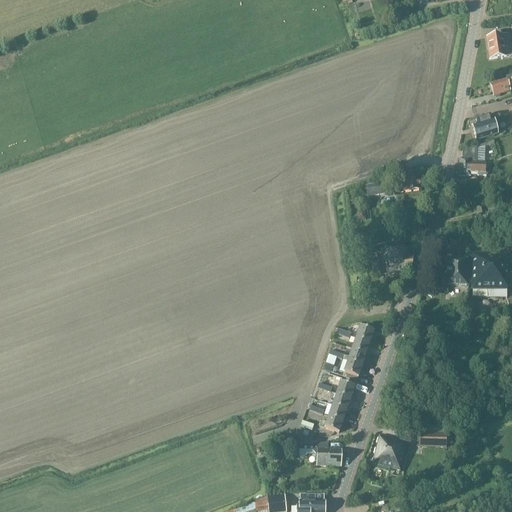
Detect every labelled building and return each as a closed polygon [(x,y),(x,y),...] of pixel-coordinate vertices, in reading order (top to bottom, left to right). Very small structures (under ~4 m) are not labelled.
[(486,38),(489,60),(506,58),(504,44),(509,43),(508,35),(486,38)] [(490,85),(494,98),(510,93),(508,87),(511,85),(511,76),(509,77),(510,79),(490,85)] [(476,141),(497,135),(493,121),(491,121),(490,116),(474,120),(476,126),(471,128),(476,141)] [(493,141),(477,145),(462,150),(462,159),(459,159),(458,177),(470,178),(470,175),(484,175),(486,176),(487,175),(488,170),(485,169),(486,163),(477,163),(477,150),(494,145),(493,141)] [(394,194),(403,192),(419,189),(418,180),(417,180),(416,173),(403,175),(404,181),(394,183),(395,186),(392,187),(394,194)] [(383,185),(387,185),(386,178),(378,179),(379,185),(365,187),(367,198),(384,196),(383,185)] [(461,213),(474,209),(469,189),(456,193),(461,213)] [(496,221),(501,220),(499,214),(495,215),(496,216),(480,219),(484,240),(498,237),(496,221)] [(479,219),(471,221),(473,229),(481,228),(479,219)] [(411,271),(414,255),(410,256),(409,249),(403,250),(403,243),(380,247),(382,276),(411,271)] [(507,299),(507,291),(507,281),(509,280),(510,254),(470,254),(471,291),(472,291),(472,298),(468,298),(468,303),(474,304),(474,298),(507,299)] [(447,259),(446,286),(467,286),(468,260),(447,259)] [(355,339),(370,344),(374,333),(359,328),(355,339)] [(349,340),(351,334),(337,330),(335,335),(349,340)] [(366,356),(370,344),(355,339),(353,345),(348,343),(346,349),(351,351),(366,356)] [(342,361),(343,356),(330,351),(328,357),(342,361)] [(362,367),(366,356),(351,351),(347,362),(362,367)] [(358,379),(362,367),(347,362),(343,374),(358,379)] [(330,394),(332,389),(318,384),(317,390),(330,394)] [(336,395),(351,400),(354,388),(340,384),(336,395)] [(347,411),(351,400),(336,395),(333,401),(329,400),(327,404),(332,405),(332,406),(347,411)] [(322,416),(324,411),(311,406),(309,412),(322,416)] [(343,423),(347,411),(332,406),(328,418),(343,423)] [(339,434),(343,423),(328,418),(326,423),(320,421),(318,427),(324,429),(339,434)] [(446,449),(446,445),(451,445),(452,428),(419,428),(418,449),(446,449)] [(406,444),(393,441),(379,437),(371,465),(399,472),(406,444)] [(281,447),(281,449),(281,451),(292,449),(292,451),(299,450),(298,457),(305,458),(307,456),(317,456),(316,468),(340,469),(341,450),(328,450),(328,443),(299,448),(298,444),(291,446),(287,446),(281,447)] [(323,497),(300,496),(300,502),(299,502),(299,507),(296,507),(295,511),(324,511),(325,503),(323,503),(323,497)] [(286,511),(286,498),(268,499),(268,511),(286,511)]
